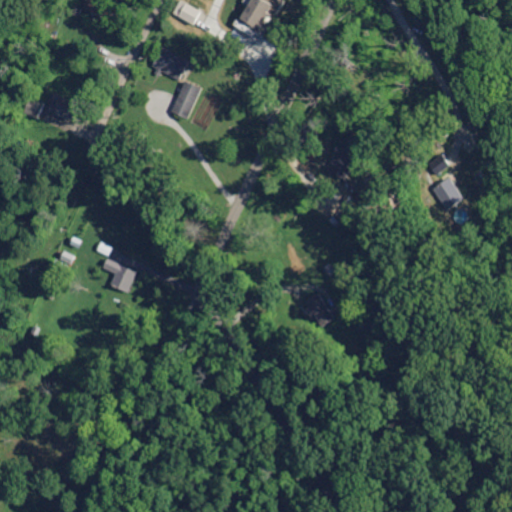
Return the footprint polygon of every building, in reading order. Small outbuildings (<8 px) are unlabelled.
[(105,0),(88,0),(85,8),(104,15),(109,2),(105,0)] [(246,0),(251,2),(243,19),(263,28),(275,1),(273,0),(246,0)] [(183,78),(190,57),(162,47),(154,67),(183,78)] [(191,118),(203,87),(186,80),(173,111),(191,118)] [(72,120),(79,103),(54,92),(47,109),(72,120)] [(39,118),(46,102),(31,96),(25,112),(39,118)] [(333,171),(351,178),(367,138),(349,131),(333,171)] [(434,188),(447,209),(465,198),(452,176),(434,188)] [(104,267),(116,272),(111,283),(129,291),(138,270),(108,258),(104,267)] [(319,328),(336,319),(322,292),(305,301),(319,328)]
